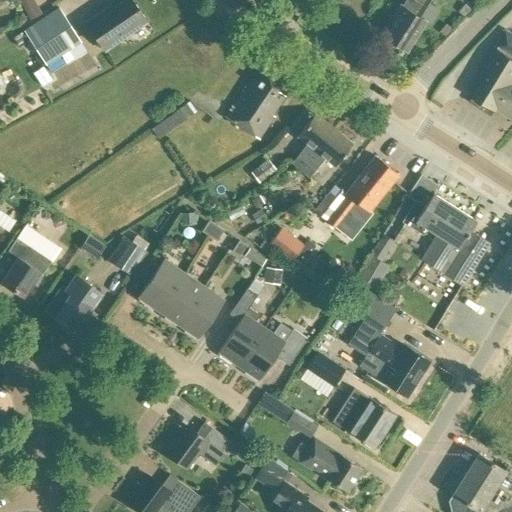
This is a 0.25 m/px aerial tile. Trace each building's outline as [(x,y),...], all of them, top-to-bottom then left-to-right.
[(146,22),(131,0),(124,0),(106,13),(104,10),(85,22),(104,50),(146,22)] [(428,0),(405,0),(402,5),(400,4),(392,15),(395,17),(383,35),(405,50),(424,21),(418,17),(428,0)] [(36,4),(25,10),(30,19),(41,13),(36,4)] [(61,5),(25,29),(48,64),(83,40),(61,5)] [(32,39),(25,29),(12,37),(19,48),(32,39)] [(511,33),(506,30),(483,66),(487,69),(470,95),(496,111),(497,110),(511,119),(511,117),(511,33)] [(280,84),(257,69),(225,117),(259,139),(273,117),(272,116),(285,96),(276,90),(280,84)] [(176,110),(152,128),(159,138),(183,120),(199,108),(190,100),(176,110)] [(298,135),(307,143),(291,164),(300,171),(334,129),(316,114),(298,135)] [(334,165),(335,166),(353,144),(334,129),(300,171),(309,178),(318,167),(326,174),(334,165)] [(335,185),(314,211),(327,221),(337,229),(343,222),(357,232),(372,214),(368,211),(398,175),(375,156),(345,193),(335,185)] [(268,159),(251,173),(259,184),(276,170),(268,159)] [(176,178),(126,201),(132,216),(183,192),(176,178)] [(475,221),(454,207),(432,193),(423,208),(415,202),(402,222),(423,236),(428,228),(436,234),(420,259),(460,285),(487,243),(469,231),(475,221)] [(259,195),(251,200),(255,207),(264,202),(259,195)] [(0,230),(2,227),(8,231),(15,221),(0,210),(0,230)] [(252,215),(257,224),(266,219),(261,210),(252,215)] [(194,211),(180,213),(181,224),(195,223),(194,211)] [(208,236),(215,225),(208,220),(201,231),(208,236)] [(1,282),(21,296),(24,297),(40,273),(43,275),(52,261),(36,250),(32,248),(41,235),(25,224),(17,238),(5,255),(14,262),(1,282)] [(215,225),(208,236),(216,240),(223,229),(215,225)] [(284,227),(270,244),(292,261),(306,244),(284,227)] [(357,272),(368,280),(394,242),(385,235),(371,256),(369,254),(357,272)] [(231,250),(239,255),(246,244),(238,239),(231,250)] [(308,241),(292,262),(299,267),(315,246),(308,241)] [(116,265),(130,274),(145,251),(132,242),(116,265)] [(249,247),(244,255),(260,266),(265,259),(249,247)] [(151,305),(158,310),(184,273),(163,259),(138,296),(140,298),(138,300),(149,308),(151,305)] [(263,282),(280,284),(282,270),(265,268),(263,282)] [(344,268),(328,271),(331,287),(346,284),(344,268)] [(177,323),(181,326),(206,289),(184,273),(158,310),(165,315),(164,318),(175,325),(177,323)] [(47,310),(55,316),(54,318),(72,330),(80,318),(84,321),(92,308),(92,307),(101,293),(75,275),(66,289),(63,287),(47,310)] [(356,282),(346,296),(369,312),(347,344),(365,356),(359,365),(407,397),(430,362),(404,344),(402,347),(380,333),(396,309),(356,282)] [(231,360),(239,365),(264,328),(244,314),(257,295),(247,288),(229,314),(239,321),(218,351),(220,353),(218,355),(230,363),(231,360)] [(206,289),(181,326),(185,329),(183,331),(195,339),(196,336),(198,338),(224,301),(206,289)] [(322,289),(314,299),(330,311),(338,300),(322,289)] [(264,328),(239,365),(246,370),(244,373),(255,380),(257,378),(259,379),(275,356),(289,365),(307,338),(293,329),(284,342),(264,328)] [(317,350),(305,369),(322,380),(333,387),(345,369),(317,350)] [(341,428),(348,432),(374,449),(396,414),(361,392),(353,388),(331,422),(341,428)] [(265,392),(256,406),(297,433),(298,430),(310,438),(317,426),(265,392)] [(203,438),(185,425),(165,452),(187,469),(198,454),(215,467),(224,455),(220,452),(229,440),(211,427),(203,438)] [(339,454),(315,438),(309,447),(301,442),(292,456),(346,491),(361,467),(340,453),(339,454)] [(454,511),(477,511),(504,470),(478,454),(453,495),(455,496),(451,502),(454,511)] [(280,480),(287,471),(267,457),(261,467),(280,480)] [(477,511),(511,511),(511,466),(508,464),(504,470),(477,511)] [(169,490),(148,475),(128,503),(140,511),(154,511),(161,503),(173,511),(187,511),(199,496),(177,479),(169,490)] [(308,497),(284,481),(276,493),(290,502),(283,511),(321,511),(305,501),(308,497)] [(253,511),(239,501),(231,511),(253,511)] [(221,511),(209,503),(202,511),(221,511)]
